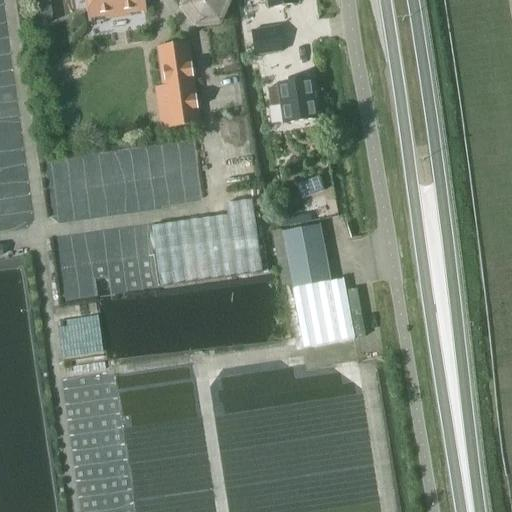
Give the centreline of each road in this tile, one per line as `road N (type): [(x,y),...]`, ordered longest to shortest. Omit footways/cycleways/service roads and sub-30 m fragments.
road 1 (unclassified): [(433,511),(347,0)]
road 2 (track): [(75,511),(8,0)]
road 3 (track): [(222,511),(200,368),(368,344),(360,260),(390,249)]
road 4 (primary): [(383,0),(441,312)]
road 5 (primary): [(441,312),(433,139),(413,0)]
road 6 (primary): [(470,511),(441,312)]
road 7 (track): [(390,511),(370,387),(327,350)]
